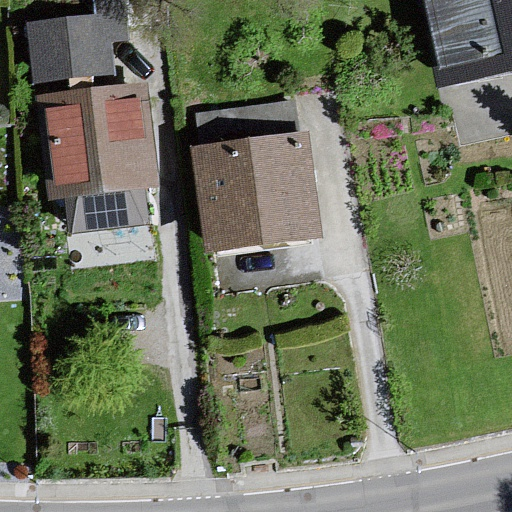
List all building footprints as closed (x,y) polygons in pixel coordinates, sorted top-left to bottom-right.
[(511,0),(420,0),(439,81),(511,67),(511,0)] [(31,73),(122,67),(118,1),(27,7),(31,73)] [(39,84),(51,190),(68,188),(72,223),(159,213),(145,73),(39,84)] [(296,90),(197,107),(201,135),(301,118),(296,90)] [(307,142),(202,155),(214,264),(334,243),(307,142)]
